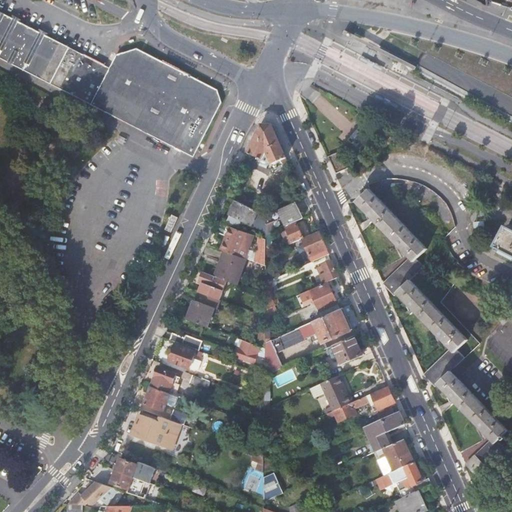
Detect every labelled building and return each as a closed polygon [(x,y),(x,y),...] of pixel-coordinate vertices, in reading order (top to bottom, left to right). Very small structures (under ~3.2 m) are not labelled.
[(68,46),(0,11),(0,58),(50,84),(68,46)] [(416,66),(344,30),(342,33),(414,70),(416,66)] [(94,106),(113,69),(104,65),(68,46),(50,84),(94,106)] [(118,58),(113,69),(94,106),(192,156),(211,119),(221,101),(216,88),(139,49),(121,54),(118,58)] [(369,60),(361,56),(359,59),(367,64),(373,67),(381,71),(383,67),(375,63),(369,60)] [(385,98),(377,94),(375,97),(375,98),(397,109),(399,105),(391,101),(385,98)] [(283,163),(289,161),(272,125),(261,125),(248,152),(261,158),(265,149),(273,164),(281,160),(283,163)] [(352,144),(353,145),(365,133),(363,131),(361,133),(358,130),(357,131),(357,132),(358,132),(359,133),(354,139),(351,137),(350,138),(353,140),(352,140),(354,142),(352,144)] [(342,153),(330,158),(338,175),(350,170),(342,153)] [(452,349),(425,376),(436,386),(438,384),(492,440),(467,465),(479,478),(489,469),(486,465),(505,447),(501,444),(507,437),(505,436),(509,431),(452,372),(465,358),(458,351),(469,341),(411,281),(425,267),(418,260),(428,250),(370,191),(358,203),(411,258),(385,284),(385,285),(396,295),(398,293),(452,349)] [(254,220),(258,211),(235,201),(226,219),(241,226),(243,222),(252,226),(254,220)] [(266,226),(266,235),(273,232),(274,223),(274,222),(283,218),(287,226),(303,219),(296,202),(266,215),(266,226)] [(266,226),(266,215),(258,211),(254,220),(266,226)] [(178,217),(172,214),(165,229),(171,232),(178,217)] [(287,228),(294,243),(303,239),(311,235),(305,220),(287,228)] [(230,226),(221,250),(226,251),(239,256),(248,232),(230,226)] [(511,227),(509,226),(499,246),(511,252),(511,227)] [(320,231),(311,235),(303,239),(313,261),(330,254),(320,231)] [(238,285),(247,259),(239,256),(226,251),(221,266),(219,265),(214,276),(227,281),(232,283),(238,285)] [(329,282),(340,277),(333,260),(323,265),(326,272),(320,274),(323,280),(315,284),(317,287),(329,282)] [(272,273),(275,279),(281,276),(278,270),(272,273)] [(227,281),(214,276),(203,272),(199,282),(202,284),(199,292),(201,293),(220,300),(224,289),(227,281)] [(341,309),(329,282),(317,287),(311,290),(323,317),(341,309)] [(217,309),(221,300),(220,300),(201,293),(198,301),(195,300),(188,320),(208,327),(214,308),(217,309)] [(266,303),(266,309),(266,310),(275,306),(273,300),(266,303)] [(275,306),(266,310),(266,316),(278,311),(275,306)] [(266,316),(266,310),(266,309),(263,309),(257,307),(255,313),(266,317),(266,316)] [(323,317),(266,343),(265,348),(265,364),(265,375),(265,376),(283,368),(277,353),(306,340),(305,338),(319,332),(324,343),(354,329),(344,308),(341,309),(323,317)] [(173,333),(170,340),(199,351),(203,341),(186,335),(185,338),(173,333)] [(363,354),(355,335),(333,345),(342,364),(363,354)] [(261,351),(263,347),(259,346),(240,339),(234,356),(255,363),(260,351),(261,351)] [(196,351),(176,344),(170,361),(190,368),(196,351)] [(232,363),(257,372),(258,369),(233,360),(232,363)] [(257,372),(265,375),(265,364),(260,364),(258,369),(257,372)] [(152,386),(169,393),(175,376),(176,374),(159,367),(152,386)] [(207,389),(210,381),(193,375),(190,382),(207,389)] [(322,383),(327,392),(333,405),(335,410),(355,401),(351,393),(349,395),(340,375),(322,383)] [(175,376),(169,393),(176,396),(180,385),(178,384),(180,378),(175,376)] [(316,397),(327,392),(322,383),(311,388),(316,397)] [(179,405),(182,398),(176,396),(169,393),(152,386),(145,404),(164,411),(168,401),(179,405)] [(357,413),(355,408),(370,401),(375,398),(380,409),(396,402),(389,386),(355,401),(335,410),(337,415),(340,421),(357,413)] [(380,409),(375,398),(370,401),(375,411),(380,409)] [(370,420),(372,424),(395,413),(392,406),(380,412),(381,415),(370,420)] [(170,420),(182,424),(183,425),(188,412),(175,408),(170,420)] [(330,418),(337,415),(335,410),(327,413),(330,418)] [(400,411),(395,413),(372,424),(367,426),(377,451),(384,448),(394,444),(389,432),(390,431),(406,424),(400,411)] [(188,412),(183,425),(189,427),(193,414),(188,412)] [(172,450),(182,424),(170,420),(162,417),(160,422),(140,414),(133,435),(172,450)] [(405,439),(394,444),(384,448),(395,471),(415,462),(412,455),(414,455),(412,451),(410,447),(408,446),(405,439)] [(259,463),(264,465),(264,458),(264,455),(256,452),(252,460),(259,463)] [(121,458),(116,470),(146,481),(148,475),(136,471),(138,465),(121,458)] [(423,479),(415,462),(395,471),(377,479),(378,483),(382,490),(385,488),(393,491),(395,487),(398,485),(403,497),(419,490),(433,484),(429,477),(423,479)] [(146,481),(116,470),(112,483),(129,489),(131,484),(143,488),(144,486),(146,481)] [(264,478),(264,502),(283,494),(273,474),(264,478)] [(365,489),(378,483),(377,479),(363,485),(365,489)] [(97,505),(117,489),(97,483),(93,486),(90,483),(86,487),(88,490),(82,495),(79,493),(68,504),(83,505),(86,502),(89,505),(97,505)] [(427,509),(419,490),(403,497),(397,500),(402,511),(422,511),(428,510),(427,509)]
